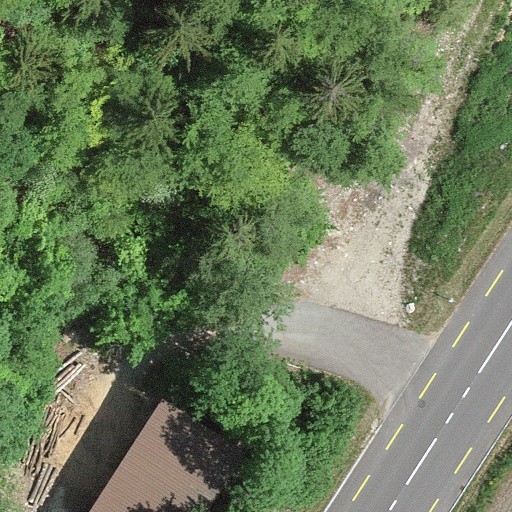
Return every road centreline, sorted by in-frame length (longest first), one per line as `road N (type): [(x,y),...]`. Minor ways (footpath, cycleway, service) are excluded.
road 1 (track): [(478,0),(391,178),(342,349)]
road 2 (track): [(59,511),(149,350),(191,333),(265,332)]
road 3 (track): [(471,415),(342,349),(265,332)]
road 4 (primary): [(511,353),(408,511)]
